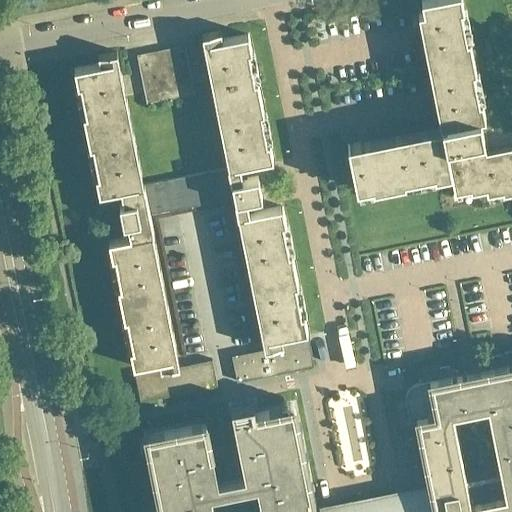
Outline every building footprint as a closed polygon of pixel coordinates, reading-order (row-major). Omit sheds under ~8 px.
[(468,154),(466,144),(482,140),(480,131),(478,120),(484,119),(480,102),(478,102),(472,73),(475,72),(468,40),(466,41),(460,11),(463,11),(460,0),(425,0),(421,1),(423,12),(418,13),(431,83),(440,127),(431,129),(359,143),(359,142),(347,145),(356,188),(356,189),(371,186),(372,189),(404,182),(403,180),(432,174),(433,176),(449,173),(453,194),(468,191),(469,194),(484,191),(485,196),(502,192),(502,195),(511,193),(511,160),(511,161),(510,153),(480,159),(478,152),(468,154)] [(251,67),(248,53),(251,52),(247,35),(222,40),(209,43),(214,70),(215,74),(251,67)] [(192,85),(184,47),(183,47),(183,48),(172,50),(181,97),(192,95),(194,95),(192,85)] [(181,97),(172,50),(160,52),(169,99),(181,97)] [(169,99),(160,52),(149,54),(158,101),(169,99)] [(158,101),(149,54),(137,57),(137,56),(136,56),(144,95),(146,104),(147,104),(158,101)] [(117,89),(112,62),(100,64),(74,70),(77,87),(80,86),(82,100),(118,93),(117,89)] [(260,98),(257,81),(254,82),(251,67),(215,74),(221,105),(260,98)] [(124,124),(118,93),(82,100),(85,115),(83,116),(86,132),(124,124)] [(263,129),(260,114),(263,113),(260,98),(221,105),(227,136),(263,129)] [(130,155),(124,124),(86,132),(89,148),(92,148),(95,162),(130,155)] [(117,273),(152,266),(146,236),(153,235),(149,215),(233,199),(237,218),(243,217),(249,248),(285,241),(282,224),(285,224),(282,207),(249,214),(246,201),(250,200),(269,196),(265,175),(242,180),(240,167),(272,160),(269,143),(266,143),(263,129),(227,136),(233,167),(229,168),(142,185),(137,186),(130,155),(95,162),(98,177),(95,178),(99,195),(120,191),(123,204),(118,205),(122,226),(127,225),(129,238),(108,242),(111,258),(111,259),(114,258),(117,273)] [(294,271),(291,253),(288,254),(285,241),(249,248),(255,279),(294,271)] [(159,297),(152,266),(117,273),(120,288),(117,288),(120,305),(159,297)] [(298,302),(294,286),(297,285),(294,271),(255,279),(261,309),(298,302)] [(165,329),(159,297),(120,305),(123,320),(126,320),(129,336),(165,329)] [(307,332),(303,314),(300,315),(298,302),(261,309),(267,337),(267,341),(284,337),(307,332)] [(171,360),(167,337),(165,329),(129,336),(131,349),(129,349),(133,368),(171,360)] [(313,366),(308,340),(231,355),(237,381),(313,366)] [(140,439),(140,440),(140,441),(140,442),(140,443),(140,444),(141,444),(141,445),(142,446),(143,446),(143,447),(144,447),(144,448),(145,448),(146,448),(147,448),(148,448),(150,459),(160,511),(511,511),(511,355),(511,352),(511,350),(504,353),(501,354),(498,356),(495,358),(491,359),(485,363),(482,366),(479,368),(459,372),(452,370),(449,370),(446,369),(442,368),(439,368),(433,368),(429,368),(426,368),(423,368),(420,368),(420,370),(421,370),(423,380),(423,382),(419,383),(417,383),(416,383),(416,384),(415,384),(414,384),(414,385),(413,385),(412,386),(411,386),(411,387),(410,387),(410,388),(409,388),(409,389),(408,389),(408,390),(407,391),(407,392),(406,393),(406,394),(406,395),(405,395),(405,396),(405,397),(405,398),(405,399),(405,400),(405,401),(405,402),(405,403),(409,422),(416,420),(431,494),(339,511),(315,511),(294,405),(294,404),(293,404),(293,403),(293,402),(292,402),(292,401),(291,401),(291,400),(290,400),(289,399),(288,399),(287,399),(286,399),(285,399),(284,399),(283,399),(283,400),(282,400),(282,401),(281,401),(281,402),(280,402),(280,403),(280,404),(279,404),(279,405),(279,406),(279,407),(268,409),(255,412),(253,401),(240,404),(231,406),(233,415),(232,415),(233,418),(234,418),(238,442),(210,448),(205,421),(146,433),(145,434),(144,434),(143,434),(143,435),(142,435),(142,436),(141,436),(141,437),(140,438),(140,439)] [(212,359),(135,375),(140,401),(217,385),(212,359)]
